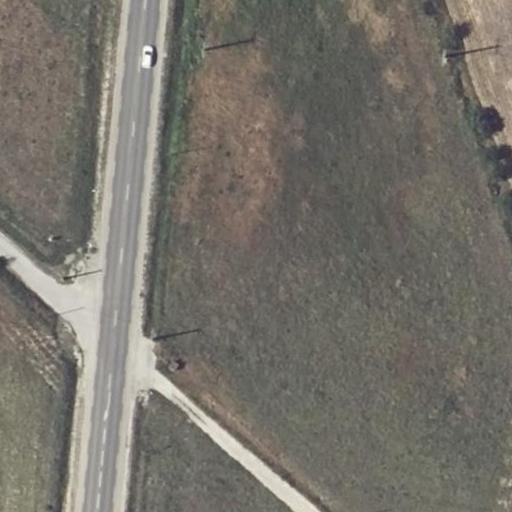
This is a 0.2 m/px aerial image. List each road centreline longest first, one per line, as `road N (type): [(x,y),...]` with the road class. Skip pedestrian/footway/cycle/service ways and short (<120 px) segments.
road 1 (secondary): [(147,0),(99,511)]
road 2 (track): [(0,242),(115,339)]
